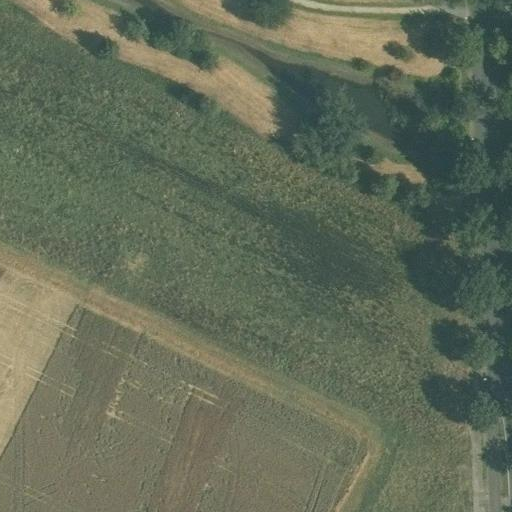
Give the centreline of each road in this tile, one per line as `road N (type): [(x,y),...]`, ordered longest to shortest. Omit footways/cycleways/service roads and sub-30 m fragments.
road 1 (unclassified): [(477,0),(506,511)]
road 2 (track): [(459,211),(475,504)]
